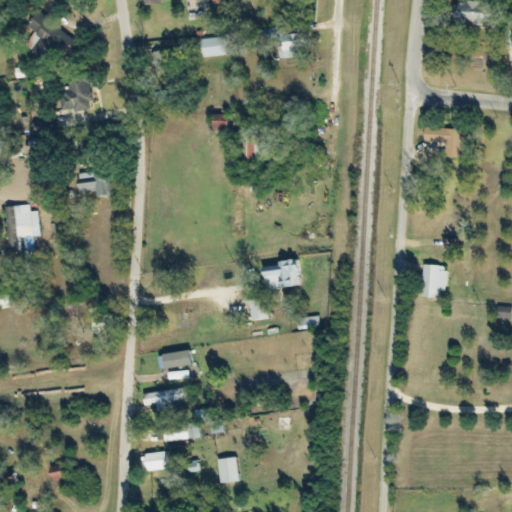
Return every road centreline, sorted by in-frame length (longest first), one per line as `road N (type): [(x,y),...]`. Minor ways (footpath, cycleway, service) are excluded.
road 1 (residential): [(123,511),(142,175),(127,0)]
road 2 (residential): [(393,511),(418,99)]
